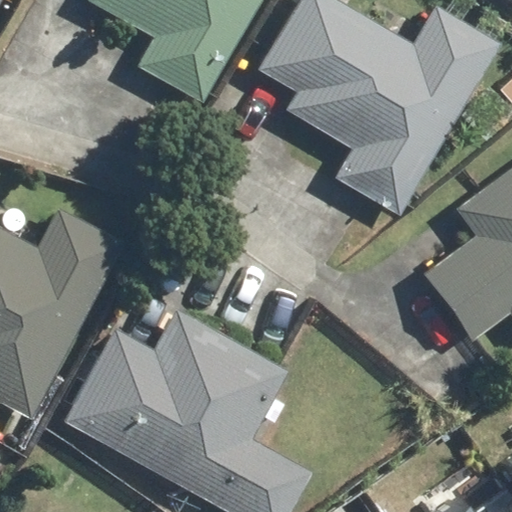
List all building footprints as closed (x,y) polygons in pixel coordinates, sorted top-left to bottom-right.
[(104,0),(160,30),(141,64),(201,96),(253,0),(104,0)] [(430,0),(414,31),(356,0),(293,0),(256,69),(362,126),(337,172),(403,208),(498,34),(434,0),(430,0)] [(478,227),(419,266),(464,336),(505,309),(511,317),(511,166),(460,199),(478,227)] [(0,393),(29,409),(121,236),(3,173),(0,178),(0,393)] [(86,379),(66,414),(239,511),(287,511),(314,466),(251,430),(285,365),(171,305),(149,347),(108,324),(80,375),(86,379)] [(511,438),(495,450),(511,473),(511,438)] [(467,511),(452,491),(422,511),(467,511)]
